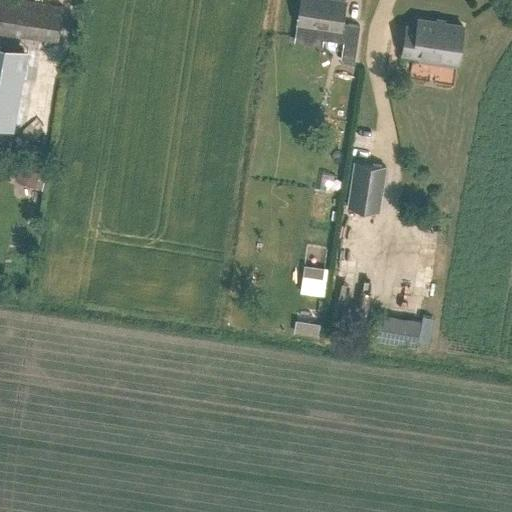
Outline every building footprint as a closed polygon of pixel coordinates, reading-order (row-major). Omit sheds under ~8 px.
[(0,0),(0,31),(57,40),(63,5),(32,0),(0,0)] [(354,61),(360,24),(342,21),(344,0),(300,0),(297,22),(324,26),(322,38),(342,41),(343,42),(341,59),(354,61)] [(458,59),(463,25),(419,18),(417,26),(407,25),(402,50),(458,59)] [(31,173),(39,148),(30,146),(22,170),(31,173)] [(44,174),(50,153),(39,150),(33,170),(44,174)] [(379,211),(386,166),(353,161),(347,207),(379,211)] [(401,255),(412,258),(418,235),(407,232),(401,255)] [(304,267),(302,285),(322,288),(324,270),(304,267)] [(390,342),(394,318),(381,316),(377,340),(390,342)] [(419,322),(406,320),(402,344),(415,346),(419,322)]
